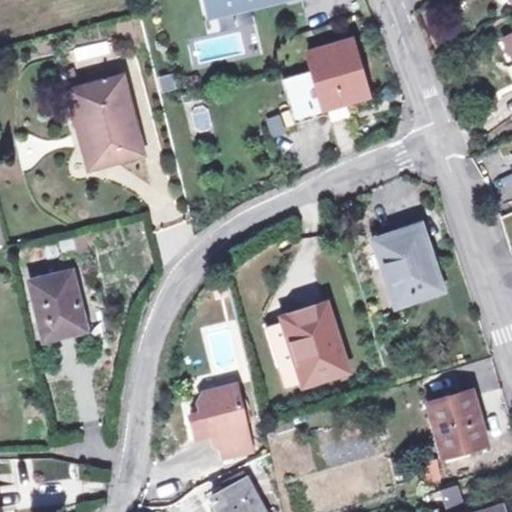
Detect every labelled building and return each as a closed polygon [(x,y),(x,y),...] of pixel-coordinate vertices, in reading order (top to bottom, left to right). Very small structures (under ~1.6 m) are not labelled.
[(247,0),(213,7),(211,0),(201,0),(204,15),(273,0),(247,0)] [(109,36),(75,44),(78,56),(111,49),(109,36)] [(320,113),(318,109),(363,96),(346,40),(302,53),(308,72),(278,81),(290,122),(320,113)] [(111,157),(137,151),(117,70),(63,83),(70,112),(80,109),(90,154),(109,149),(111,157)] [(281,112),(264,119),(272,138),(288,131),(281,112)] [(417,224),(375,238),(384,267),(380,268),(393,306),(440,290),(417,224)] [(58,317),(73,314),(77,313),(64,257),(24,267),(38,331),(60,326),(58,317)] [(322,303),(284,312),(280,314),(281,320),(267,323),(284,385),(342,369),(322,303)] [(247,444),(231,380),(199,387),(193,396),(196,406),(195,407),(185,410),(190,432),(212,427),(218,452),(247,444)] [(470,397),(427,408),(439,454),(481,444),(470,397)] [(207,491),(217,511),(262,511),(242,473),(207,491)] [(506,511),(505,509),(492,511),(467,511),(461,487),(448,491),(452,511),(506,511)]
